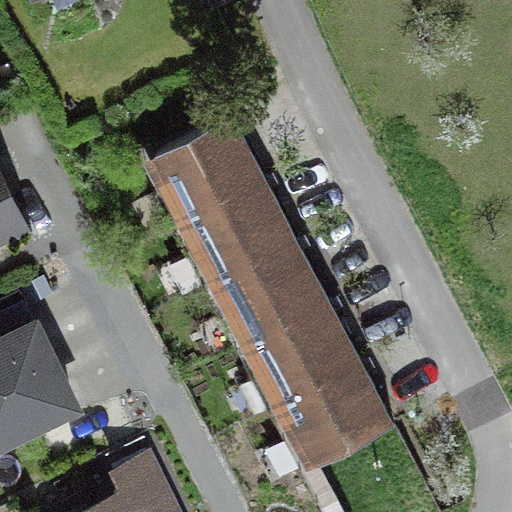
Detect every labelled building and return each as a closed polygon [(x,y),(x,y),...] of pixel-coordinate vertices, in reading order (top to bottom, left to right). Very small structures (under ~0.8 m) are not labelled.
[(225,0),(203,0),(208,8),(225,0)] [(217,275),(249,336),(281,398),(314,461),(389,422),(364,376),(356,359),(330,311),(323,297),(301,255),(291,236),(268,191),(259,175),(233,124),(226,111),(151,150),(185,213),(217,275)] [(0,165),(0,250),(36,231),(0,165)] [(40,324),(0,340),(0,436),(75,405),(40,324)] [(131,511),(121,491),(78,511),(131,511)]
